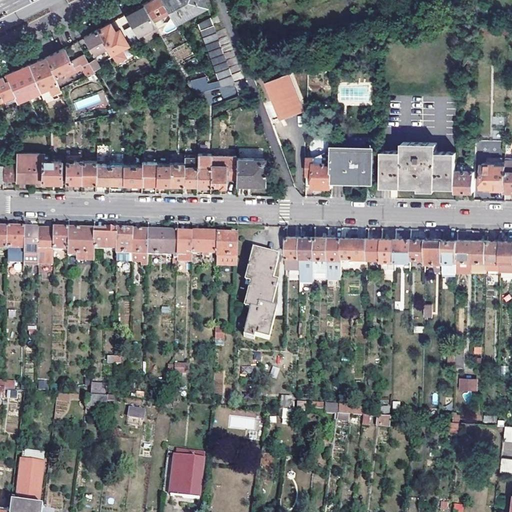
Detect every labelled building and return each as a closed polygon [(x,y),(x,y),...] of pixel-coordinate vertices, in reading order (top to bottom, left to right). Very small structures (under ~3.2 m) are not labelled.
[(171,13),(164,0),(152,0),(144,4),(153,22),(171,13)] [(205,4),(203,0),(164,0),(171,13),(175,21),(205,4)] [(126,14),(133,26),(138,36),(155,26),(153,22),(144,4),(133,11),(126,14)] [(220,87),(235,83),(211,17),(197,22),(220,87)] [(98,30),(107,47),(111,54),(116,64),(127,58),(121,48),(128,44),(122,32),(118,34),(111,22),(107,25),(98,30)] [(140,40),(138,36),(133,26),(127,29),(134,43),(140,40)] [(94,54),(107,47),(98,30),(87,36),(84,37),(94,54)] [(70,58),(64,48),(57,52),(48,57),(56,76),(63,73),(75,67),(77,72),(81,80),(95,73),(94,70),(89,61),(84,51),(76,55),(70,58)] [(56,76),(48,57),(39,61),(29,65),(40,91),(42,97),(61,88),(56,76)] [(96,57),(89,61),(94,70),(101,66),(96,57)] [(17,101),(40,91),(29,65),(20,69),(5,75),(7,79),(14,95),(17,101)] [(75,67),(63,73),(66,78),(77,72),(75,67)] [(291,74),(270,81),(277,99),(283,115),(294,110),(296,114),(304,111),(291,74)] [(0,95),(2,100),(14,95),(7,79),(5,80),(3,76),(0,77),(0,95)] [(74,99),(76,110),(106,104),(104,94),(74,99)] [(280,120),(296,114),(294,110),(283,115),(277,99),(272,100),(280,120)] [(140,108),(138,103),(114,108),(117,113),(125,111),(140,108)] [(76,129),(75,122),(67,124),(67,131),(76,129)] [(382,186),(420,186),(436,187),(457,187),(457,164),(457,152),(438,152),(438,143),(404,143),(404,151),(383,150),(382,186)] [(368,184),(368,181),(368,161),(369,149),(349,149),(333,149),(333,159),(333,183),(368,184)] [(197,185),(211,185),(211,154),(211,152),(198,151),(198,154),(198,157),(197,185)] [(17,164),(16,181),(61,182),(61,160),(52,160),(44,160),(44,154),(17,153),(17,164)] [(211,154),(211,185),(227,186),(226,180),(236,180),(237,158),(237,157),(237,154),(211,154)] [(183,185),(197,185),(198,157),(184,156),(183,164),(183,185)] [(96,164),(96,183),(109,183),(110,158),(106,158),(106,164),(96,164)] [(110,158),(109,183),(123,183),(124,165),(115,165),(115,158),(110,158)] [(254,161),(254,159),(237,158),(236,180),(236,186),(247,186),(247,184),(247,180),(252,180),(252,184),(253,184),(253,186),(261,186),(261,184),(263,184),(264,161),(254,161)] [(315,163),(315,158),(308,158),(307,176),(315,176),(314,188),(323,188),(326,190),(328,190),(329,189),(330,188),(333,188),(333,183),(333,159),(325,158),(325,163),(315,163)] [(66,182),(82,182),(82,161),(75,160),(74,162),(66,162),(66,182)] [(82,182),(96,183),(96,164),(96,162),(82,161),(82,182)] [(142,184),(156,184),(156,165),(156,163),(143,163),(143,165),(142,184)] [(4,166),(3,180),(16,181),(17,164),(4,164),(4,166)] [(170,165),(169,184),(183,185),(183,164),(170,164),(170,165)] [(467,191),(475,191),(475,164),(457,164),(457,187),(457,191),(467,191)] [(496,164),(483,164),(483,188),(494,188),(494,190),(497,190),(498,193),(503,193),(504,191),(505,190),(506,166),(496,166),(496,164)] [(124,165),(123,183),(142,184),(143,165),(124,165)] [(156,165),(156,184),(169,184),(170,165),(156,165)] [(23,250),(24,231),(15,230),(7,230),(7,250),(23,250)] [(38,256),(39,231),(30,231),(24,231),(23,250),(23,263),(23,266),(38,266),(38,260),(38,256)] [(53,252),(54,232),(47,231),(39,231),(38,256),(38,260),(53,260),(53,252)] [(61,232),(54,232),(53,252),(69,252),(69,232),(61,232)] [(79,232),(69,232),(69,252),(69,257),(78,257),(78,262),(94,262),(94,252),(94,233),(79,232)] [(94,233),(94,252),(117,252),(117,233),(105,233),(94,233)] [(132,257),(133,234),(126,234),(117,233),(117,252),(117,256),(132,257)] [(140,234),(133,234),(132,257),(132,264),(142,264),(142,267),(148,267),(148,257),(149,234),(140,234)] [(163,235),(149,234),(148,257),(174,258),(173,261),(177,261),(178,235),(163,235)] [(185,235),(178,235),(177,261),(177,263),(192,264),(192,256),(193,235),(185,235)] [(205,236),(193,235),(192,256),(207,256),(207,259),(210,259),(210,257),(218,257),(219,236),(205,236)] [(228,236),(219,236),(218,257),(218,267),(237,267),(238,237),(228,236)] [(301,265),(302,237),(294,237),(287,237),(287,269),(298,269),(301,269),(301,265)] [(307,238),(302,237),(301,265),(315,266),(315,257),(315,238),(307,238)] [(329,258),(330,238),(322,238),(315,238),(315,257),(321,258),(321,267),(329,267),(329,258)] [(343,256),(344,238),(336,238),(330,238),(329,258),(329,267),(329,272),(328,279),(342,279),(343,258),(343,256)] [(369,259),(369,239),(363,239),(352,238),(344,238),(343,256),(355,257),(355,258),(369,259)] [(376,239),(369,239),(369,259),(383,259),(383,239),(376,239)] [(390,239),(383,239),(383,259),(383,270),(396,270),(397,260),(397,239),(390,239)] [(403,239),(397,239),(397,260),(411,261),(411,258),(412,240),(403,239)] [(419,240),(412,240),(411,258),(427,259),(427,240),(419,240)] [(444,261),(445,240),(435,240),(427,240),(427,259),(427,262),(444,263),(444,261)] [(451,240),(445,240),(444,261),(458,261),(458,241),(451,240)] [(464,241),(458,241),(458,261),(473,262),(474,241),(464,241)] [(488,262),(489,241),(479,241),(474,241),(473,262),(488,262)] [(494,241),(489,241),(488,262),(501,262),(501,261),(502,241),(494,241)] [(511,261),(511,241),(508,242),(502,241),(501,261),(511,261)] [(23,250),(7,250),(7,251),(7,262),(23,263),(23,250)] [(260,305),(272,308),(277,284),(273,282),(279,258),(254,252),(246,283),(251,285),(245,308),(251,310),(258,312),(260,305)] [(69,257),(69,267),(94,268),(94,262),(78,262),(78,257),(69,257)] [(315,266),(315,271),(329,272),(329,267),(321,267),(321,258),(315,257),(315,266)] [(315,271),(315,266),(301,265),(301,269),(301,278),(301,280),(314,281),(315,271)] [(258,312),(251,310),(244,333),(245,334),(244,337),(255,340),(255,337),(268,340),(277,309),(272,308),(260,305),(258,312)] [(221,322),(216,322),(216,341),(225,341),(226,329),(220,328),(220,327),(221,327),(221,322)] [(37,332),(37,340),(42,341),(43,340),(45,339),(50,339),(50,331),(37,331),(37,332)] [(37,340),(37,332),(29,332),(29,340),(37,340)] [(464,356),(455,356),(455,368),(455,375),(463,375),(464,356)] [(190,367),(174,366),(174,379),(183,379),(183,374),(189,375),(190,367)] [(458,391),(477,391),(477,378),(458,378),(458,391)] [(66,410),(69,395),(58,393),(55,408),(66,410)] [(115,397),(113,397),(91,395),(87,395),(86,406),(107,408),(108,406),(114,406),(115,397)] [(125,422),(141,426),(146,409),(130,405),(125,422)] [(293,410),(289,410),(285,410),(284,418),(292,418),(293,410)] [(484,421),(484,411),(473,411),(473,421),(484,421)] [(376,426),(390,426),(390,415),(376,415),(376,426)] [(196,451),(190,450),(189,457),(176,455),(171,496),(199,499),(205,458),(195,457),(196,451)] [(511,458),(502,458),(500,472),(511,473),(511,458)] [(42,511),(43,506),(38,506),(43,463),(23,461),(17,503),(11,502),(10,511),(42,511)] [(462,511),(463,504),(453,503),(452,511),(462,511)]
